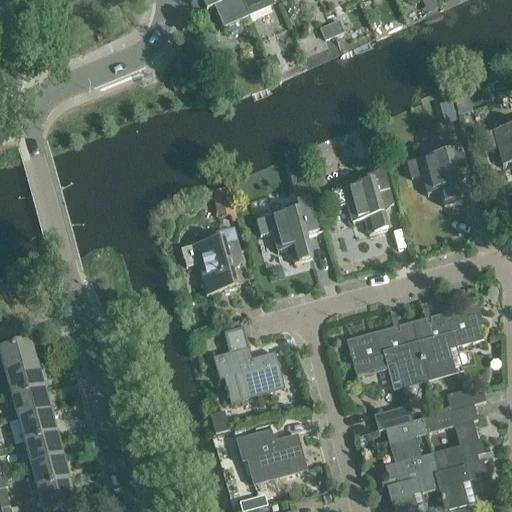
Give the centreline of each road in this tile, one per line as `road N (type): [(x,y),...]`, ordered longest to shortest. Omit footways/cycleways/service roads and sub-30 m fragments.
road 1 (residential): [(361,511),(306,343),(311,304),(511,244)]
road 2 (residential): [(135,511),(23,105)]
road 3 (residential): [(23,105),(149,49),(166,26),(169,0)]
